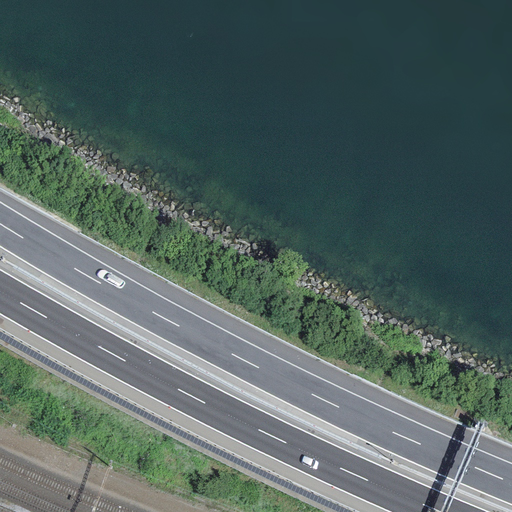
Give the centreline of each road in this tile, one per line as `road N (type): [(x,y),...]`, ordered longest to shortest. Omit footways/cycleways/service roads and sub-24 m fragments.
road 1 (motorway): [(511,484),(215,346),(0,224)]
road 2 (motorway): [(0,292),(252,428),(437,511)]
